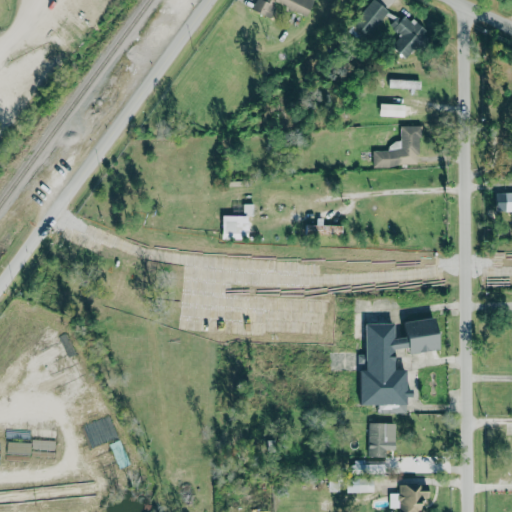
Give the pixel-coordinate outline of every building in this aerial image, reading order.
[(264,0),(264,2),(260,0),(255,0),(251,11),(266,18),(273,4),(300,16),(307,0),(264,0)] [(386,10),(372,0),(367,0),(347,27),(364,39),(386,10)] [(422,29),(400,13),(389,28),(397,34),(387,48),(402,59),(422,29)] [(414,80),(385,79),(385,87),(413,88),(414,80)] [(399,116),(399,104),(375,103),(374,115),(399,116)] [(369,165),(416,165),(416,125),(397,125),(397,142),(385,142),(385,150),(369,150),(369,165)] [(511,191),(499,192),(499,211),(511,210),(511,191)] [(251,215),(251,203),(240,203),(240,215),(251,215)] [(243,233),(243,215),(218,215),(217,233),(243,233)] [(337,234),(338,225),(306,224),(306,232),(337,234)] [(351,404),(373,405),(376,412),(402,413),(403,407),(402,406),(403,392),(395,375),(391,375),(386,366),(387,362),(382,353),(394,347),(399,348),(400,350),(420,351),(435,344),(436,336),(432,328),(433,320),(395,318),(394,338),(385,337),(386,324),(359,322),(357,370),(353,370),(351,404)] [(391,449),(390,423),(364,423),(365,457),(382,457),(382,449),(391,449)] [(349,462),(349,470),(383,471),(383,463),(349,462)] [(341,479),(342,493),(369,492),(369,478),(341,479)] [(386,493),(385,508),(394,508),(394,511),(422,511),(422,485),(399,484),(399,493),(386,493)]
